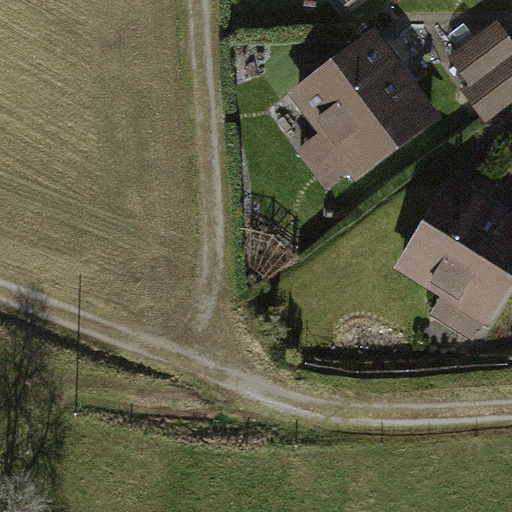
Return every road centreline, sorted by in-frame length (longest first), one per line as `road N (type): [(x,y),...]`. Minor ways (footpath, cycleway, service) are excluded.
road 1 (track): [(0,288),(311,413),(404,425),(511,414)]
road 2 (track): [(216,0),(239,380)]
